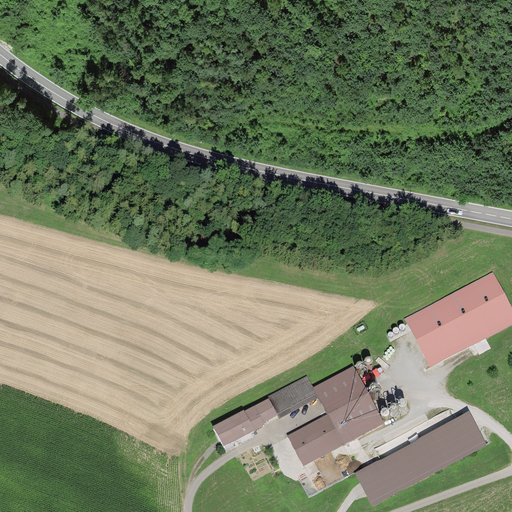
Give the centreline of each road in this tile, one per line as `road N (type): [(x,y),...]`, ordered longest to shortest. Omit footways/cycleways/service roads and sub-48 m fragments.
road 1 (secondary): [(511,218),(162,145),(93,116),(0,55)]
road 2 (track): [(511,113),(468,127),(407,129),(253,117),(162,145)]
road 3 (track): [(189,511),(199,480),(225,457),(315,417)]
road 4 (track): [(511,443),(469,407),(397,375)]
road 5 (track): [(395,511),(511,471)]
